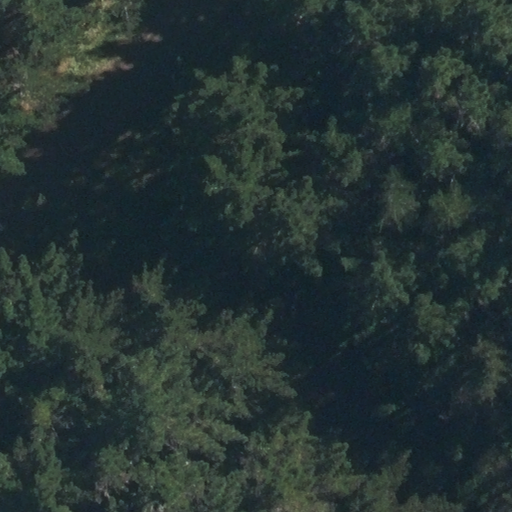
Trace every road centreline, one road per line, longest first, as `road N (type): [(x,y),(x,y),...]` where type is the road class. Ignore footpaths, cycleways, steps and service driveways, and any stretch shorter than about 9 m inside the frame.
road 1 (track): [(20,216),(223,299),(331,381),(426,511)]
road 2 (track): [(0,238),(217,0)]
